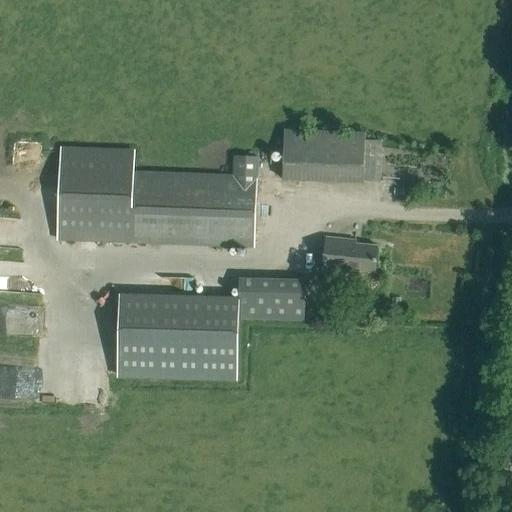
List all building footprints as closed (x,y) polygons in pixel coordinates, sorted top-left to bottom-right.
[(364,182),(366,132),(285,129),(283,179),(364,182)] [(57,240),(255,248),(258,156),(234,155),(233,174),(134,170),(135,149),(61,146),(57,240)] [(375,272),(378,246),(356,244),(356,240),(327,237),(323,270),(359,273),(359,270),(375,272)] [(304,320),(305,279),(239,277),(239,297),(238,318),(239,318),(304,320)] [(239,318),(238,318),(239,297),(120,294),(117,375),(237,378),(239,318)] [(362,300),(335,299),(334,315),(361,316),(362,300)]
